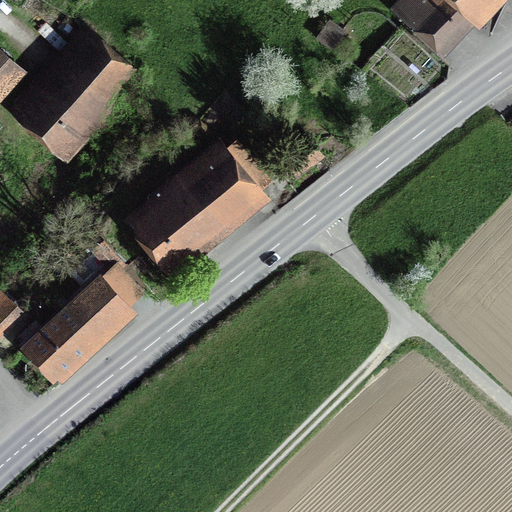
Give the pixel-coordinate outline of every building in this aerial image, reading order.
[(484,0),(415,0),(404,12),(440,47),(484,0)] [(90,34),(20,110),(30,119),(34,116),(57,138),(54,141),(64,150),(133,74),(90,34)] [(0,49),(0,77),(14,62),(0,49)] [(191,128),(199,135),(206,126),(199,120),(191,128)] [(288,168),(315,146),(306,134),(278,156),(288,168)] [(170,264),(259,191),(257,188),(269,179),(247,151),(235,161),(225,149),(223,150),(227,154),(215,163),(206,152),(161,189),(167,196),(135,222),(170,264)] [(59,367),(126,306),(121,301),(142,282),(105,243),(96,252),(110,268),(29,343),(30,344),(35,340),(59,367)] [(0,321),(16,305),(3,292),(0,295),(0,321)]
